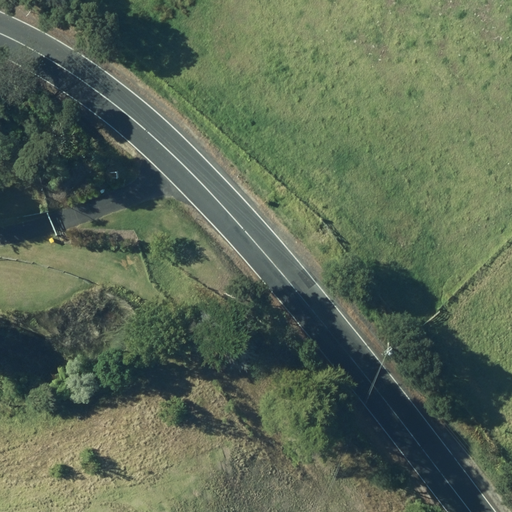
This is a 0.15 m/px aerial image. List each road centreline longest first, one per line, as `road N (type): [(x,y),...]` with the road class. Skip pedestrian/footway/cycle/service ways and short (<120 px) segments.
road 1 (tertiary): [(468,511),(372,385),(177,159),(112,102),(0,33)]
road 2 (track): [(177,159),(147,187),(0,240)]
